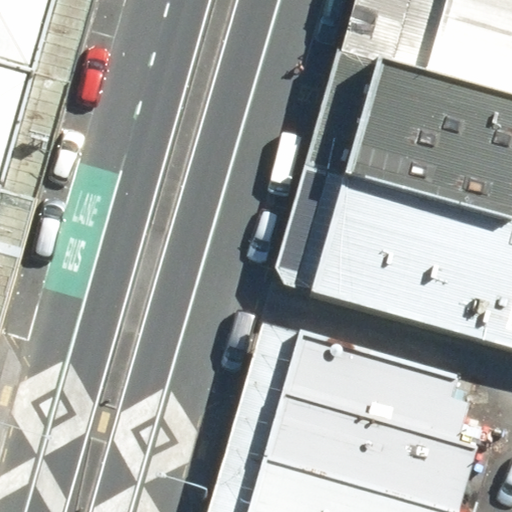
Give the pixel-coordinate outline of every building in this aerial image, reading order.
[(0,0),(0,66),(34,76),(55,0),(0,0)] [(511,0),(398,0),(380,63),(511,100),(511,0)] [(511,225),(511,100),(380,63),(348,178),(511,225)] [(0,195),(0,196),(34,76),(0,66),(0,195)] [(511,225),(348,178),(315,296),(511,351),(511,225)] [(303,336),(285,400),(453,444),(464,405),(449,400),(456,378),(303,336)] [(455,511),(473,452),(453,444),(285,400),(267,464),(435,511),(455,511)] [(435,511),(267,464),(252,511),(435,511)]
